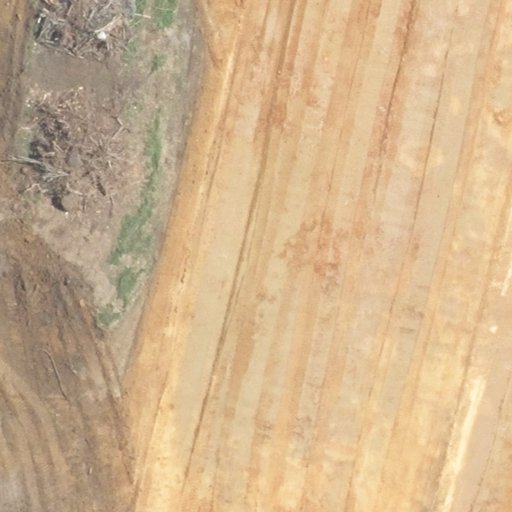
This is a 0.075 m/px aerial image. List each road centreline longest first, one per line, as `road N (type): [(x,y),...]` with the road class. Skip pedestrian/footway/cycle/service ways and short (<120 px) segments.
road 1 (residential): [(189,383),(308,0)]
road 2 (residential): [(189,383),(511,483)]
road 3 (residential): [(0,325),(189,383)]
road 4 (residential): [(154,511),(189,383)]
